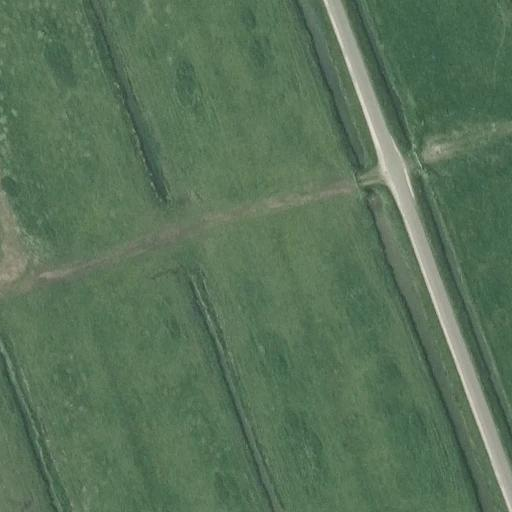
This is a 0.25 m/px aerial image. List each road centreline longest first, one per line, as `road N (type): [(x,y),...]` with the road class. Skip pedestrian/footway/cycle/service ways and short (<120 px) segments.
road 1 (track): [(511,123),(351,184),(0,294)]
road 2 (unclassified): [(334,0),(511,487)]
